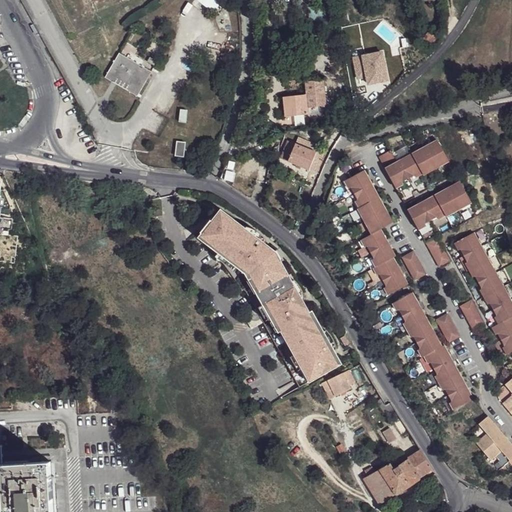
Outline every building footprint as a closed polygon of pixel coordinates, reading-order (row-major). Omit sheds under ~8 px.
[(199,0),(199,1),(213,13),(223,0),(199,0)] [(307,5),(311,36),(330,33),(325,2),(307,5)] [(440,40),(429,32),(424,38),(436,47),(440,40)] [(334,35),(281,44),(283,54),(335,45),(334,35)] [(137,95),(150,73),(119,55),(107,77),(137,95)] [(289,70),(317,68),(317,60),(307,61),(306,59),(288,60),(289,70)] [(308,96),(308,107),(326,106),(325,81),(307,81),(307,83),(308,96)] [(298,87),(299,97),(308,96),(307,83),(298,84),(298,87)] [(298,87),(287,88),(288,117),(309,116),(308,107),(308,96),(299,97),(298,87)] [(103,109),(111,105),(107,98),(99,102),(103,109)] [(180,109),(179,122),(186,123),(188,110),(180,109)] [(451,161),(439,139),(426,146),(438,168),(451,161)] [(184,157),(186,143),(177,142),(175,156),(184,157)] [(296,147),(289,145),(285,158),(290,160),(296,147)] [(296,146),(296,147),(290,160),(289,163),(310,171),(316,155),(296,146)] [(438,168),(426,146),(414,153),(423,171),(425,174),(438,168)] [(392,149),(381,155),(387,167),(399,161),(392,149)] [(423,171),(414,153),(400,160),(409,178),(423,171)] [(409,178),(400,160),(399,161),(387,167),(397,185),(409,178)] [(366,168),(348,178),(352,186),(355,192),(373,182),(366,168)] [(473,203),(462,181),(449,188),(460,210),(473,203)] [(373,182),(355,192),(360,201),(362,205),(380,195),(373,182)] [(460,210),(449,188),(436,195),(445,214),(447,217),(460,210)] [(37,194),(37,210),(56,210),(56,222),(69,222),(70,194),(37,194)] [(362,205),(359,207),(366,220),(387,209),(380,195),(362,205)] [(445,214),(436,195),(422,202),(432,221),(445,214)] [(422,202),(409,210),(418,228),(432,221),(422,202)] [(387,209),(366,220),(372,233),(382,228),(394,222),(387,209)] [(301,386),(342,364),(331,344),(332,344),(321,325),(320,325),(313,312),(310,314),(303,301),(299,294),(300,294),(293,281),(290,275),(289,276),(282,262),(283,262),(278,252),(277,252),(267,243),(247,228),(224,210),(218,217),(215,221),(214,221),(213,221),(205,232),(224,260),(243,287),(248,291),(301,386)] [(366,220),(357,224),(364,238),(372,233),(366,220)] [(249,226),(247,228),(267,243),(269,241),(269,240),(268,238),(266,236),(265,235),(263,233),(261,232),(259,230),(258,229),(255,228),(253,227),(251,226),(249,226)] [(372,233),(364,238),(367,244),(371,251),(389,242),(382,228),(372,233)] [(475,233),(457,243),(464,256),(482,246),(475,233)] [(438,237),(427,243),(439,267),(451,261),(438,237)] [(389,242),(371,251),(378,265),(394,256),(396,256),(389,242)] [(371,251),(367,244),(358,248),(362,256),(371,251)] [(471,270),(489,260),(482,246),(464,256),(471,270)] [(279,249),(277,252),(278,252),(283,262),(286,260),(282,252),(279,249)] [(427,274),(414,251),(403,256),(415,280),(427,274)] [(378,265),(376,266),(383,279),(401,270),(394,256),(378,265)] [(479,284),(497,274),(489,260),(471,270),(479,284)] [(390,293),(408,284),(401,270),(383,279),(390,293)] [(486,297),(504,288),(497,274),(479,284),(486,297)] [(296,279),(293,281),(300,294),(299,294),(303,301),(307,299),(306,297),(305,295),(305,292),(304,290),(303,288),(302,286),(301,284),(299,282),(298,281),(296,279)] [(493,311),(511,302),(504,288),(486,297),(493,311)] [(413,292),(394,301),(402,315),(420,306),(413,292)] [(483,320),(473,301),(461,307),(471,326),(483,320)] [(511,319),(511,318),(511,303),(511,302),(493,311),(501,325),(511,319)] [(420,306),(402,315),(409,329),(427,319),(420,306)] [(460,337),(448,314),(436,319),(449,343),(460,337)] [(427,319),(409,329),(416,343),(434,333),(427,319)] [(502,342),(511,336),(511,319),(501,325),(494,328),(502,342)] [(328,329),(325,331),(332,344),(331,344),(335,351),(338,349),(338,348),(338,346),(337,344),(337,342),(336,340),(335,338),(334,336),(333,334),(331,333),(330,331),(328,330),(328,329)] [(416,343),(423,356),(426,355),(442,346),(434,333),(416,343)] [(509,355),(511,353),(511,336),(502,342),(509,355)] [(442,346),(426,355),(433,368),(451,359),(444,346),(442,346)] [(451,359),(433,368),(441,382),(459,373),(451,359)] [(350,369),(323,383),(328,393),(334,390),(337,396),(352,388),(350,385),(356,382),(350,369)] [(459,373),(441,382),(448,396),(466,387),(459,373)] [(511,393),(511,397),(502,405),(509,414),(511,411),(511,380),(505,386),(511,393)] [(455,409),(473,400),(466,387),(448,396),(455,409)] [(334,390),(328,393),(331,399),(337,396),(334,390)] [(487,435),(474,444),(482,453),(502,436),(487,418),(479,425),(487,435)] [(390,427),(381,432),(387,443),(396,438),(390,427)] [(489,462),(501,453),(509,463),(511,460),(511,448),(502,436),(482,453),(489,462)] [(433,468),(421,450),(400,465),(399,466),(395,469),(391,462),(375,471),(364,477),(381,503),(389,498),(420,478),(420,477),(433,468)] [(55,511),(52,461),(5,464),(7,511),(55,511)]
